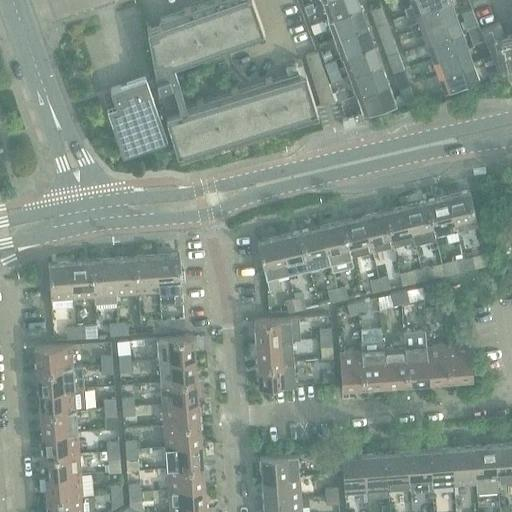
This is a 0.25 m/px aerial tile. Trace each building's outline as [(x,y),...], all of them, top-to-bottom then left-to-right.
[(251,0),(224,0),(145,28),(159,99),(172,143),(176,154),(177,154),(315,112),(314,106),(304,73),(187,109),(172,61),(262,29),(251,0)] [(328,16),(329,17),(359,6),(357,0),(321,0),(327,16),(328,16)] [(407,14),(415,10),(443,0),(411,0),(413,4),(404,8),(407,14)] [(409,23),(411,30),(421,26),(454,14),(449,0),(443,0),(415,10),(418,19),(409,23)] [(312,2),(304,6),(307,13),(315,10),(312,2)] [(370,8),(376,26),(386,22),(380,5),(370,8)] [(329,17),(335,35),(335,36),(366,25),(359,6),(329,17)] [(472,8),(461,12),(467,27),(478,23),(472,8)] [(423,32),(426,41),(460,29),(454,14),(421,26),(411,30),(413,36),(423,32)] [(322,20),(311,25),(314,34),(326,29),(322,20)] [(511,40),(510,33),(504,35),(498,21),(480,29),(479,29),(484,39),(496,68),(497,72),(499,71),(500,73),(507,71),(508,77),(511,76),(511,40)] [(376,26),(381,41),(392,38),(386,22),(376,26)] [(478,23),(467,27),(473,43),(484,39),(479,29),(480,29),(478,23)] [(340,57),(341,56),(373,44),(366,25),(335,36),(335,35),(331,37),(333,44),(335,43),(340,57)] [(426,41),(432,57),(466,45),(460,29),(426,41)] [(381,41),(387,57),(397,53),(392,38),(381,41)] [(380,63),(373,44),(341,56),(348,75),(380,63)] [(432,57),(438,73),(471,61),(466,45),(432,57)] [(314,52),(305,55),(320,105),(334,100),(317,51),(314,52)] [(330,51),(321,54),(324,62),(333,59),(330,51)] [(387,57),(392,72),(402,69),(397,53),(387,57)] [(333,59),(324,62),(327,71),(336,68),(338,67),(335,58),(333,59)] [(477,76),(471,61),(438,73),(443,88),(477,76)] [(348,75),(355,94),(387,82),(380,63),(348,75)] [(336,68),(327,71),(331,82),(340,79),(336,68)] [(496,68),(487,72),(490,80),(500,78),(497,72),(496,68)] [(408,85),(402,69),(392,72),(398,88),(408,85)] [(100,92),(122,153),(165,138),(167,137),(161,105),(154,107),(144,76),(100,92)] [(395,103),(387,82),(355,94),(361,111),(395,103)] [(413,100),(408,85),(398,88),(403,104),(413,100)] [(344,88),(335,91),(338,99),(338,100),(347,97),(344,88)] [(468,190),(447,195),(455,230),(477,225),(468,190)] [(447,195),(426,200),(434,235),(455,230),(447,195)] [(426,200),(405,205),(413,240),(434,235),(426,200)] [(405,205),(384,210),(392,245),(413,240),(405,205)] [(384,210),(363,215),(371,250),(392,245),(384,210)] [(363,215),(341,220),(349,255),(371,250),(363,215)] [(341,220),(320,225),(328,260),(330,270),(352,265),(349,255),(341,220)] [(320,225),(299,230),(307,265),(328,260),(320,225)] [(299,230),(278,235),(286,270),(307,265),(299,230)] [(276,273),(286,270),(278,235),(256,240),(267,289),(279,286),(276,273)] [(177,253),(156,254),(158,290),(180,289),(177,253)] [(156,254),(134,256),(137,292),(158,290),(156,254)] [(134,256),(113,258),(115,294),(137,292),(134,256)] [(470,256),(462,258),(464,269),(473,267),(470,256)] [(113,258),(91,259),(94,295),(94,303),(116,301),(115,294),(113,258)] [(455,271),(464,269),(462,258),(453,260),(455,271)] [(91,259),(70,261),(72,297),(94,295),(91,259)] [(73,306),(72,297),(70,261),(47,263),(50,298),(51,298),(52,307),(73,306)] [(422,279),(428,278),(433,276),(430,264),(419,267),(422,279)] [(403,283),(422,279),(419,267),(400,271),(403,283)] [(511,272),(500,275),(502,285),(511,283),(511,272)] [(388,274),(377,277),(380,289),(391,286),(388,274)] [(373,291),(380,289),(377,277),(370,279),(373,291)] [(346,284),(334,287),(337,299),(348,296),(346,284)] [(330,301),(337,299),(334,287),(327,288),(330,301)] [(406,289),(397,291),(400,302),(408,300),(406,289)] [(391,304),(400,302),(397,291),(388,293),(391,304)] [(302,296),(292,298),(295,309),(304,307),(302,296)] [(286,311),(295,309),(292,298),(284,300),(286,311)] [(363,299),(354,301),(357,312),(366,310),(363,299)] [(348,315),(357,312),(354,301),(346,303),(348,315)] [(452,303),(443,304),(444,312),(453,311),(452,303)] [(435,312),(444,312),(443,304),(434,304),(435,312)] [(182,317),(160,319),(161,330),(183,329),(182,317)] [(253,320),(255,342),(291,339),(289,317),(253,320)] [(152,331),(161,330),(160,319),(151,319),(152,331)] [(127,321),(117,322),(118,333),(128,333),(127,321)] [(110,334),(118,333),(117,322),(109,322),(110,334)] [(83,324),(74,325),(75,336),(84,336),(83,324)] [(66,337),(75,336),(74,325),(65,325),(66,337)] [(319,328),(319,337),(331,336),(330,327),(319,328)] [(156,337),(158,359),(194,356),(192,334),(156,337)] [(332,345),(331,336),(319,337),(320,346),(332,345)] [(360,340),(360,350),(363,386),(385,384),(382,348),(381,338),(360,340)] [(255,342),(257,363),(293,360),(291,339),(255,342)] [(469,341),(446,343),(449,379),(472,377),(469,341)] [(36,368),(72,365),(70,343),(34,346),(36,368)] [(446,343),(425,345),(428,381),(449,379),(446,343)] [(332,345),(320,346),(321,358),(333,357),(332,345)] [(425,345),(403,346),(406,382),(428,381),(425,345)] [(403,346),(382,348),(385,384),(406,382),(403,346)] [(338,351),(340,379),(341,387),(363,386),(360,350),(338,351)] [(118,353),(118,362),(131,361),(131,352),(118,353)] [(99,354),(100,363),(112,362),(111,353),(99,354)] [(158,359),(159,380),(195,377),(194,356),(158,359)] [(295,383),(293,360),(257,363),(258,386),(295,383)] [(132,370),(131,361),(118,362),(119,371),(132,370)] [(112,371),(112,362),(100,363),(101,372),(112,371)] [(38,390),(73,387),(84,386),(83,365),(72,365),(36,368),(38,390)] [(322,381),(334,380),(334,371),(321,372),(322,381)] [(159,380),(161,401),(197,399),(195,377),(159,380)] [(75,408),(73,387),(38,390),(39,411),(75,408)] [(121,396),(121,405),(134,404),(133,395),(121,396)] [(103,396),(104,406),(115,405),(115,396),(103,396)] [(161,401),(163,423),(199,420),(197,399),(161,401)] [(134,414),(134,404),(121,405),(122,414),(134,414)] [(117,427),(115,405),(104,406),(105,428),(117,427)] [(39,411),(41,433),(77,430),(75,408),(39,411)] [(163,423),(164,445),(200,442),(199,420),(163,423)] [(41,433),(42,454),(78,452),(77,430),(41,433)] [(106,440),(107,450),(118,449),(118,439),(106,440)] [(124,440),(125,448),(137,447),(137,439),(124,440)] [(164,445),(166,466),(202,464),(200,442),(164,445)] [(511,442),(495,444),(498,481),(511,479),(511,442)] [(473,446),(476,482),(476,492),(499,491),(498,481),(495,444),(473,446)] [(473,446),(450,447),(453,484),(476,482),(473,446)] [(139,469),(137,447),(125,448),(126,470),(139,469)] [(450,447),(428,449),(431,486),(453,484),(450,447)] [(120,470),(118,449),(107,450),(108,471),(120,470)] [(428,449),(407,451),(410,487),(431,486),(428,449)] [(322,459),(335,458),(334,450),(321,451),(322,459)] [(407,451),(385,452),(387,489),(410,487),(407,451)] [(42,454),(44,476),(80,473),(78,452),(42,454)] [(260,455),(262,478),(299,475),(297,452),(260,455)] [(385,452),(363,454),(366,490),(387,489),(385,452)] [(343,492),(366,490),(363,454),(341,456),(343,492)] [(166,466),(167,488),(203,485),(202,464),(166,466)] [(44,476),(46,498),(82,495),(80,473),(44,476)] [(262,478),(263,500),(300,497),(300,495),(299,475),(262,478)] [(127,482),(128,492),(139,491),(139,481),(127,482)] [(109,483),(110,493),(122,492),(121,482),(109,483)] [(205,508),(203,485),(167,488),(169,511),(205,508)] [(324,486),(325,495),(338,494),(337,485),(324,486)] [(139,491),(128,492),(129,504),(141,510),(139,491)] [(122,501),(122,492),(110,493),(111,502),(122,501)] [(263,500),(264,511),(308,511),(307,494),(300,495),(300,497),(263,500)] [(338,502),(338,494),(325,495),(325,503),(338,502)] [(83,511),(82,495),(46,498),(46,511),(83,511)]
